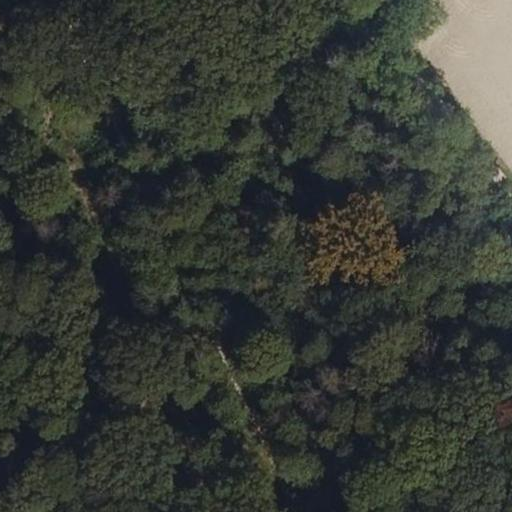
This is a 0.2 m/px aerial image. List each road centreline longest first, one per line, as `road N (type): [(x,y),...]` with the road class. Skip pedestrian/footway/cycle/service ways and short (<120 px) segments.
road 1 (track): [(27,0),(249,511)]
road 2 (track): [(344,0),(511,209)]
